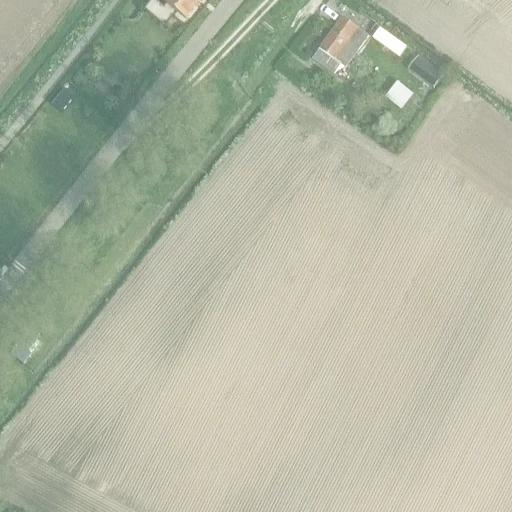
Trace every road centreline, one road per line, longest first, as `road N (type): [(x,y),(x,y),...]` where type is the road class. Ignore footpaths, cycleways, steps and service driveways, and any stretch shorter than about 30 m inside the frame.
road 1 (unclassified): [(16,265),(230,0)]
road 2 (unclassified): [(0,143),(118,0)]
